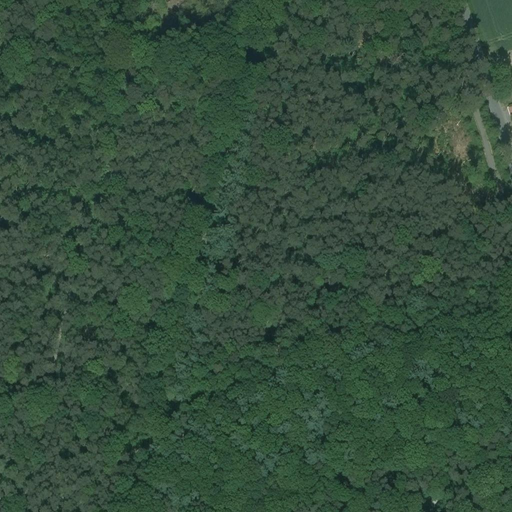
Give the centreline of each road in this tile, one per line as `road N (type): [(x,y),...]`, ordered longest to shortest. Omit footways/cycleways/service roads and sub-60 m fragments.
road 1 (track): [(131,511),(255,51)]
road 2 (unclassified): [(511,165),(458,0)]
